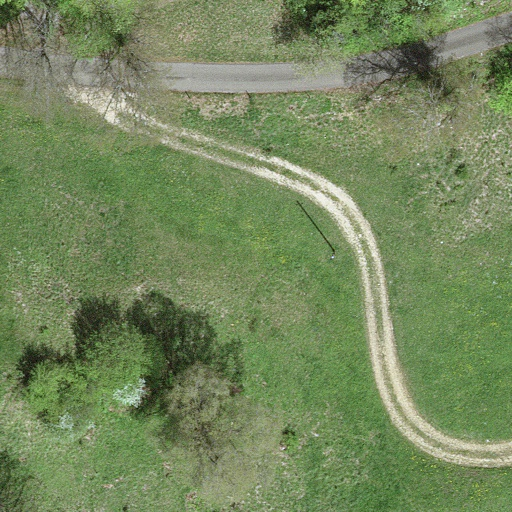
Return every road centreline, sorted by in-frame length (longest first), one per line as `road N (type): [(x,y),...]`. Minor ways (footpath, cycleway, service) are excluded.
road 1 (track): [(0,73),(132,107),(252,155),(339,204),(366,241),(396,388),(441,439),(511,448)]
road 2 (unclassified): [(511,30),(275,77),(0,66)]
